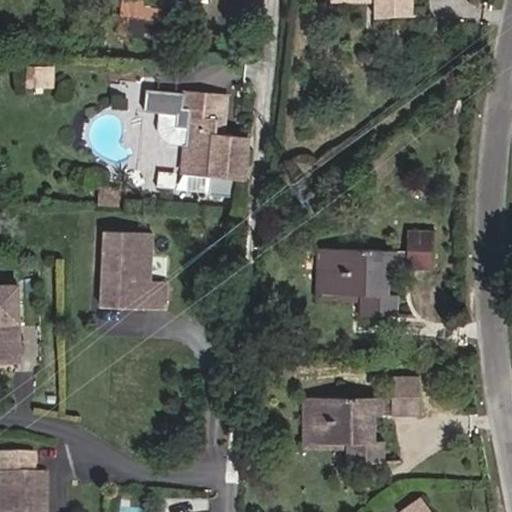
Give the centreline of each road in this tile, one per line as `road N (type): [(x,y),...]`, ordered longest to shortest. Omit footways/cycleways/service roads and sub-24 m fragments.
road 1 (residential): [(243,482),(273,0)]
road 2 (residential): [(511,24),(490,179),(498,384),(511,455)]
road 3 (residential): [(243,482),(115,473),(90,464),(78,441),(51,429),(0,426)]
road 4 (unknown): [(329,167),(506,40)]
